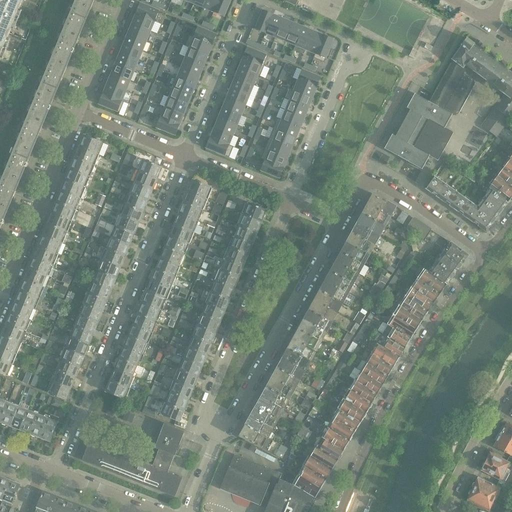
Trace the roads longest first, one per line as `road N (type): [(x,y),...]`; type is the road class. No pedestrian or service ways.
road 1 (residential): [(56,474),(184,156)]
road 2 (residential): [(486,253),(385,408),(341,511)]
road 3 (residential): [(289,201),(202,408),(218,435)]
road 4 (residential): [(218,435),(340,225)]
road 5 (residential): [(0,301),(76,112)]
road 6 (residential): [(184,156),(246,1)]
road 7 (residential): [(289,201),(344,67),(356,59)]
road 8 (residential): [(441,511),(511,385)]
road 9 (residential): [(486,253),(365,175)]
road 10 (residential): [(76,112),(123,0)]
